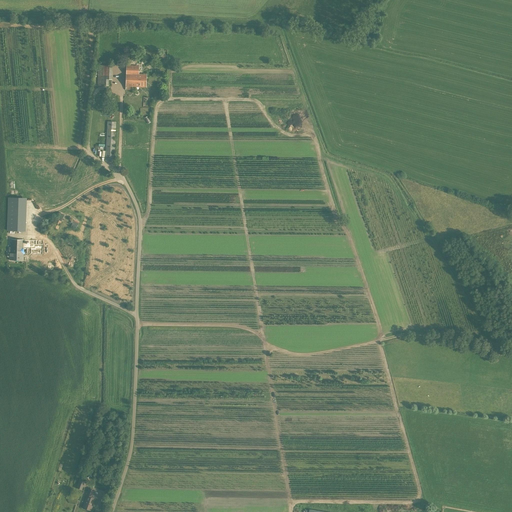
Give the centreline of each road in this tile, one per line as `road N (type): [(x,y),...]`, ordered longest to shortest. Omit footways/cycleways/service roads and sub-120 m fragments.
road 1 (unclassified): [(111,511),(132,439),(140,230),(140,204),(120,169),(120,109)]
road 2 (track): [(137,324),(245,327),(284,355),(415,333),(502,344)]
